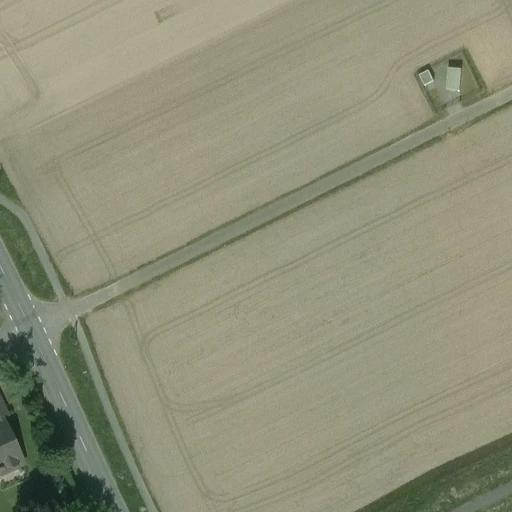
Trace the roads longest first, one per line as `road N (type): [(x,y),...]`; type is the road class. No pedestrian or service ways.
road 1 (unclassified): [(511,93),(29,329)]
road 2 (tertiary): [(29,329),(112,511)]
